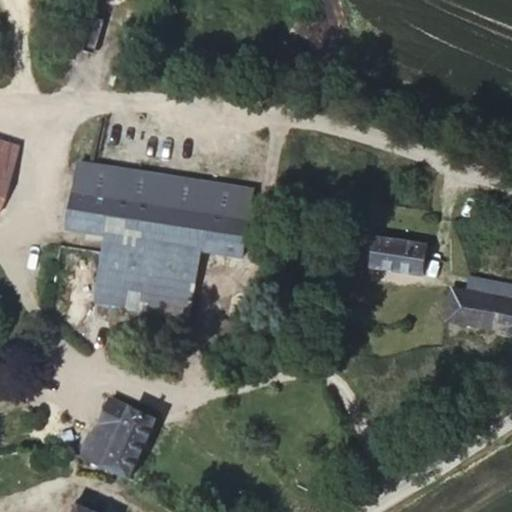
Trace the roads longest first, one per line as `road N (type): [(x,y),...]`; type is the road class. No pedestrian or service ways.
road 1 (unknown): [(27,248),(70,110),(301,113),(415,139),(511,173)]
road 2 (unknown): [(295,511),(185,426),(36,329),(25,295),(27,248)]
road 3 (residential): [(511,419),(369,511)]
